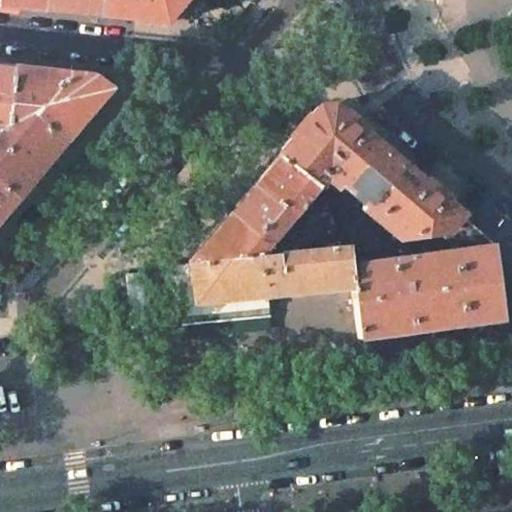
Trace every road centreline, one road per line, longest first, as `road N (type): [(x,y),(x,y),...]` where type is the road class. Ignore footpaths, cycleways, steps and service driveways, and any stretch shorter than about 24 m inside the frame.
road 1 (residential): [(243,63),(41,299),(0,305)]
road 2 (secondary): [(243,461),(511,423)]
road 3 (secondary): [(511,198),(395,94),(371,37),(368,0)]
road 4 (secondary): [(0,494),(243,461)]
road 5 (residential): [(243,63),(0,36)]
